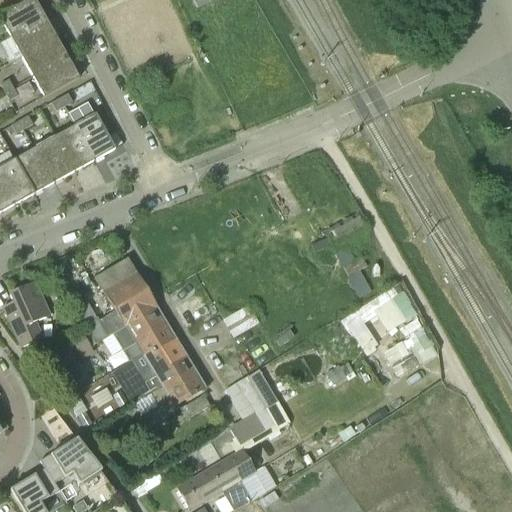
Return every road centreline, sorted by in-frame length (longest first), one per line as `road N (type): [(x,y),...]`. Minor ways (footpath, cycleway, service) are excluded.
road 1 (track): [(511,466),(319,126)]
road 2 (residential): [(224,403),(110,209)]
road 3 (residential): [(163,188),(67,0)]
road 4 (residential): [(413,81),(247,156)]
